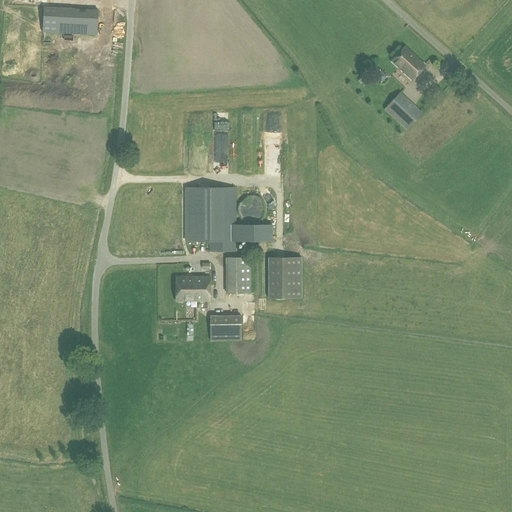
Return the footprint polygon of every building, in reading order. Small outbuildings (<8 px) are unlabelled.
[(39,45),(41,20),(28,19),(26,43),(39,45)] [(73,23),(71,47),(79,48),(81,24),(73,23)] [(425,66),(405,47),(392,61),(412,80),(425,66)] [(380,66),(377,74),(387,77),(390,69),(380,66)] [(398,94),(385,109),(392,116),(401,124),(416,107),(409,101),(400,93),(398,94)] [(232,167),(234,112),(219,112),(217,167),(232,167)] [(236,242),(266,242),(266,226),(236,226),(236,188),(209,188),(187,188),(187,242),(209,242),(236,242)] [(236,242),(209,242),(209,252),(236,252),(236,242)] [(251,293),(251,258),(227,258),(227,294),(251,293)] [(302,258),(269,258),(269,299),(302,299),(302,258)] [(176,277),(176,301),(210,301),(209,277),(176,277)] [(211,341),(242,341),(241,316),(211,316),(211,341)]
